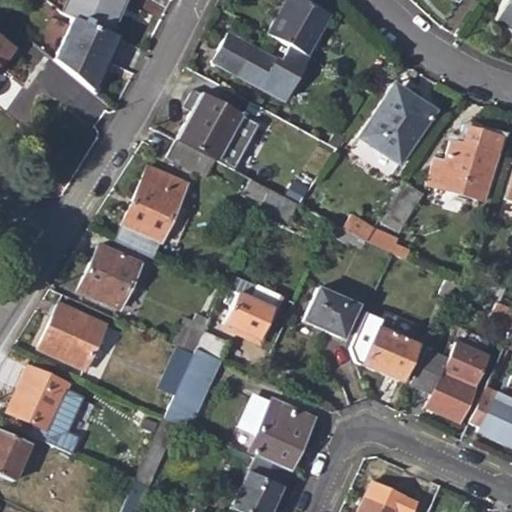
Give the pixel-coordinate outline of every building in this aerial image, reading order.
[(71,17),(99,29),(107,11),(117,15),(123,0),(66,0),(62,13),(71,17)] [(287,47),(305,56),(326,17),(294,0),(283,0),(264,35),(287,47)] [(511,0),(502,0),(492,22),(511,31),(511,0)] [(99,29),(109,34),(117,15),(107,11),(99,29)] [(99,29),(71,17),(53,61),(94,95),(119,39),(109,34),(99,29)] [(209,61),(281,101),(305,56),(287,47),(279,62),(223,32),(209,61)] [(14,49),(0,39),(0,66),(1,67),(14,49)] [(378,106),(384,110),(398,88),(392,85),(378,106)] [(357,138),(398,165),(433,112),(398,88),(384,110),(378,106),(357,138)] [(200,95),(192,91),(182,108),(191,112),(200,95)] [(175,141),(213,162),(231,171),(256,125),(200,95),(191,112),(175,141)] [(425,186),(482,201),(494,154),(499,137),(464,127),(459,144),(448,141),(443,161),(432,158),(425,186)] [(166,158),(204,180),(213,162),(175,141),(166,158)] [(511,165),(502,199),(511,201),(511,165)] [(113,241),(151,258),(184,183),(145,167),(113,241)] [(240,195),(259,205),(266,190),(248,180),(240,195)] [(378,223),(396,235),(421,194),(403,183),(378,223)] [(258,209),(287,223),(295,205),(266,190),(259,205),(258,209)] [(324,233),(347,246),(348,244),(359,250),(364,241),(329,223),(324,233)] [(75,292),(117,311),(138,264),(96,245),(75,292)] [(382,274),(392,278),(401,259),(391,254),(382,274)] [(227,292),(233,295),(219,325),(257,341),(277,296),(234,277),(227,292)] [(435,296),(446,301),(454,284),(443,279),(435,296)] [(301,322),(341,339),(356,306),(315,288),(301,322)] [(36,349),(82,370),(103,324),(56,304),(36,349)] [(174,348),(191,356),(193,351),(202,331),(208,319),(194,312),(190,320),(182,317),(168,345),(174,348)] [(359,365),(398,382),(414,345),(375,328),(359,365)] [(193,351),(218,362),(227,344),(202,331),(193,351)] [(407,386),(427,395),(421,408),(456,423),(486,358),(453,342),(444,360),(424,350),(407,386)] [(155,389),(172,397),(191,356),(174,348),(155,389)] [(162,419),(175,424),(187,430),(218,362),(193,351),(191,356),(172,397),(162,419)] [(33,425),(28,435),(71,454),(77,438),(66,433),(81,398),(65,391),(67,386),(25,367),(4,413),(33,425)] [(476,431),(511,447),(511,408),(490,399),(480,394),(468,422),(478,426),(476,431)] [(511,402),(493,394),(490,399),(511,408),(511,402)] [(247,451),(254,454),(251,459),(285,474),(310,419),(270,401),(267,408),(249,400),(237,427),(254,436),(247,451)] [(133,483),(146,489),(175,424),(162,419),(133,483)] [(140,429),(152,433),(156,423),(143,419),(140,429)] [(0,476),(12,482),(28,445),(0,432),(0,476)] [(229,509),(235,511),(268,511),(285,474),(251,459),(229,509)] [(120,511),(135,511),(146,489),(133,483),(120,511)] [(355,511),(391,511),(362,499),(355,511)]
